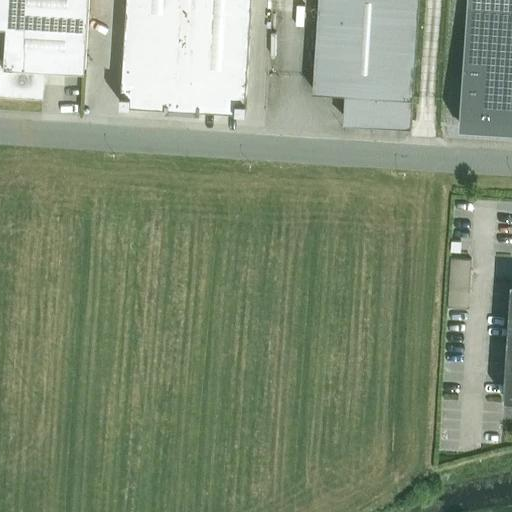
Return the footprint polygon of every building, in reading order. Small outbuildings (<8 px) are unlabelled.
[(0,0),(0,26),(6,27),(5,58),(0,57),(0,93),(43,96),(45,68),(84,71),(88,0),(0,0)] [(126,0),(120,103),(183,107),(189,0),(126,0)] [(189,0),(183,107),(246,111),(251,0),(189,0)] [(410,120),(418,0),(318,0),(312,89),(344,92),(343,115),(410,120)] [(511,0),(467,0),(460,124),(511,126),(511,0)] [(451,257),(449,289),(469,290),(471,258),(451,257)] [(511,397),(511,279),(510,279),(502,396),(511,397)]
